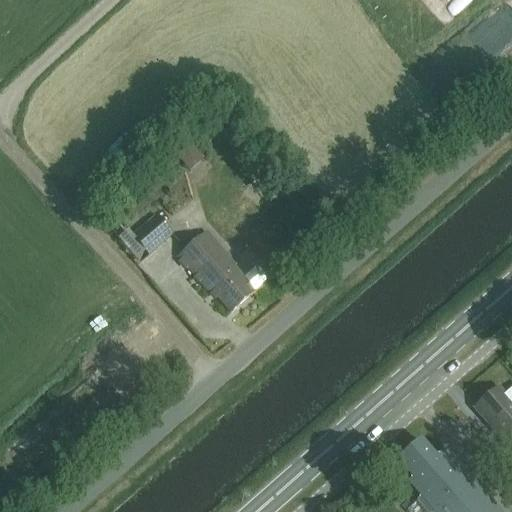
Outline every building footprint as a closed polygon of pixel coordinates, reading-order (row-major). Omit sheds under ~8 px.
[(178,163),(200,170),(205,153),(183,146),(178,163)] [(131,238),(148,258),(173,236),(165,227),(185,210),(177,199),(131,238)] [(211,294),(229,315),(254,293),(268,281),(258,269),(253,269),(242,279),(233,269),(235,267),(205,233),(176,259),(209,296),(211,294)] [(511,391),(505,398),(498,390),(474,411),(505,447),(511,441),(511,391)] [(424,511),(498,511),(444,451),(435,460),(421,444),(398,464),(412,479),(408,483),(421,498),(416,502),(424,511)]
